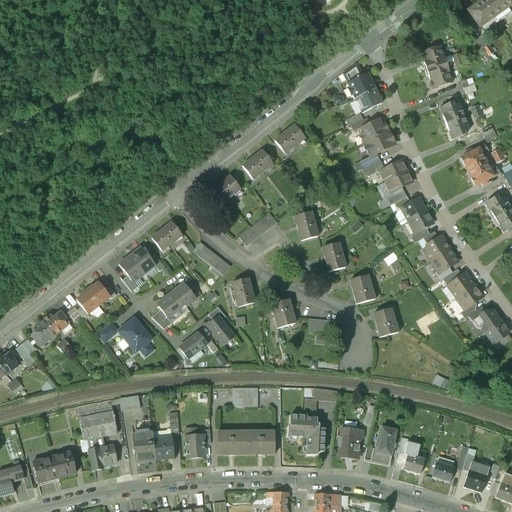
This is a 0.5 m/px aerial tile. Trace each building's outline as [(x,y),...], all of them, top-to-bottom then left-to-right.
[(502,0),(486,0),(484,2),(495,18),(508,8),(502,0)] [(511,0),(502,0),(508,8),(511,5),(511,0)] [(484,2),(470,12),(484,32),(498,23),(495,18),(484,2)] [(482,37),(472,44),(478,54),(484,50),(489,46),(482,37)] [(489,46),(484,50),(489,57),(494,53),(489,46)] [(439,48),(420,54),(424,68),(423,68),(425,72),(445,65),(439,48)] [(445,65),(425,72),(426,77),(427,76),(432,90),(451,83),(445,65)] [(353,66),(342,74),(347,84),(358,79),(357,76),(353,66)] [(357,76),(358,79),(347,84),(346,85),(348,89),(346,90),(350,98),(352,97),(354,101),(354,100),(374,90),(375,90),(371,82),(373,81),(368,71),(357,76)] [(471,79),(461,83),(463,89),(473,85),(471,79)] [(473,85),(463,89),(465,95),(476,91),(473,85)] [(374,90),(354,100),(361,114),(381,104),(374,90)] [(452,104),(439,109),(445,125),(463,118),(458,105),(453,107),(452,104)] [(359,115),(345,121),(348,128),(350,127),(362,121),(359,115)] [(463,118),(445,125),(451,141),(465,136),(463,133),(468,131),(463,118)] [(362,121),(350,127),(353,133),(360,129),(369,124),(366,119),(362,121)] [(369,124),(360,129),(363,134),(358,136),(363,145),(388,132),(384,124),(380,125),(378,120),(369,124)] [(490,126),(480,132),(483,137),(493,132),(490,126)] [(294,127),(274,142),(284,155),(304,140),(294,127)] [(388,132),(363,145),(369,158),(376,155),(392,147),(393,144),(388,132)] [(493,132),(483,137),(486,143),(496,138),(493,132)] [(472,153),(470,150),(465,153),(466,156),(460,160),(464,167),(467,174),(485,164),(481,156),(486,152),(484,147),(472,153)] [(497,150),(491,154),(494,159),(500,156),(497,150)] [(262,152),(242,168),(252,181),(272,165),(262,152)] [(376,155),(369,158),(359,163),(363,170),(379,162),(376,155)] [(500,156),(494,159),(497,164),(503,161),(500,156)] [(379,162),(363,170),(366,176),(382,168),(379,162)] [(401,162),(379,173),(385,183),(406,173),(401,162)] [(485,164),(467,174),(470,180),(474,187),(481,184),(483,187),(488,184),(486,181),(498,175),(495,169),(490,172),(485,164)] [(511,169),(502,175),(506,181),(511,177),(511,169)] [(406,173),(385,183),(390,194),(412,183),(406,173)] [(240,190),(230,178),(210,193),(220,206),(240,190)] [(403,191),(387,199),(390,206),(393,205),(406,198),(403,191)] [(498,200),(496,197),(484,205),(489,212),(487,213),(492,220),(510,209),(502,197),(498,200)] [(406,198),(393,205),(396,211),(399,209),(409,203),(406,198)] [(409,203),(399,209),(407,223),(426,212),(418,198),(409,203)] [(511,212),(510,209),(492,220),(497,227),(498,227),(503,234),(511,228),(511,212)] [(426,212),(407,223),(414,235),(414,236),(424,230),(426,229),(427,228),(433,224),(426,212)] [(310,214),(294,218),(301,242),(317,238),(310,214)] [(269,215),(239,238),(246,247),(276,224),(269,215)] [(359,221),(352,229),(357,233),(363,224),(359,221)] [(171,224),(151,239),(161,252),(181,237),(171,224)] [(424,230),(414,236),(414,235),(410,238),(414,245),(423,240),(423,239),(427,237),(427,236),(424,230)] [(434,233),(427,236),(427,237),(423,239),(423,240),(427,246),(438,239),(434,233)] [(438,239),(427,246),(428,248),(423,251),(429,262),(430,262),(430,261),(449,250),(441,237),(438,239)] [(229,268),(199,244),(192,253),(222,277),(229,268)] [(338,245),(322,249),(328,273),(344,269),(338,245)] [(149,259),(140,248),(129,257),(144,275),(154,267),(149,259)] [(449,250),(430,261),(430,262),(437,272),(439,275),(449,268),(457,263),(449,250)] [(164,269),(153,256),(149,259),(154,267),(159,272),(164,269)] [(144,275),(129,257),(118,265),(127,276),(133,284),(133,283),(144,275)] [(449,268),(439,275),(437,272),(433,274),(439,283),(442,281),(442,280),(452,273),(449,268)] [(452,273),(442,280),(442,281),(446,287),(461,276),(456,270),(452,273)] [(461,276),(446,287),(455,299),(473,286),(464,274),(461,276)] [(133,284),(127,276),(121,281),(131,293),(137,288),(133,283),(133,284)] [(367,277),(349,282),(356,305),(374,300),(372,291),(371,292),(367,277)] [(247,280),(231,284),(238,309),(254,304),(247,280)] [(199,295),(189,282),(184,286),(194,299),(199,295)] [(102,290),(97,284),(89,290),(88,289),(85,291),(98,307),(109,298),(102,290)] [(184,286),(183,285),(173,293),(183,306),(185,308),(195,300),(194,299),(184,286)] [(115,296),(107,286),(102,290),(109,298),(110,300),(115,296)] [(455,299),(463,311),(464,311),(470,307),(482,298),(473,286),(455,299)] [(98,307),(85,291),(83,293),(84,294),(75,301),(81,307),(87,315),(98,307)] [(173,293),(160,303),(162,306),(158,309),(160,311),(166,319),(183,306),(173,293)] [(288,301),(270,306),(272,315),(273,314),(277,329),(294,325),(288,301)] [(87,315),(81,307),(76,311),(84,321),(88,317),(87,315)] [(470,307),(464,311),(463,311),(460,314),(464,320),(468,317),(474,312),(470,307)] [(217,308),(207,316),(212,322),(217,318),(220,322),(225,318),(217,308)] [(474,312),(468,317),(471,322),(485,313),(481,308),(474,312)] [(390,310),(373,315),(379,338),(398,333),(395,325),(394,325),(390,310)] [(166,319),(160,311),(151,319),(163,331),(171,325),(166,319)] [(435,311),(420,318),(424,326),(439,319),(435,311)] [(485,313),(471,322),(476,329),(481,330),(484,333),(499,322),(491,312),(489,313),(485,313)] [(56,317),(53,313),(49,317),(49,316),(43,322),(54,336),(66,327),(69,324),(60,313),(56,317)] [(212,322),(207,327),(223,347),(233,338),(220,322),(217,318),(212,322)] [(237,318),(238,326),(246,326),(246,318),(237,318)] [(141,327),(139,328),(133,320),(118,332),(124,340),(118,345),(123,351),(129,346),(134,353),(138,350),(140,352),(147,346),(146,343),(149,341),(143,333),(145,331),(141,327)] [(342,323),(309,321),(308,332),(341,335),(342,323)] [(43,322),(36,327),(32,330),(35,333),(31,337),(40,348),(42,345),(43,346),(54,336),(43,322)] [(499,322),(484,333),(493,346),(499,341),(507,336),(508,335),(499,322)] [(109,324),(95,335),(103,345),(117,334),(109,324)] [(197,334),(178,349),(187,360),(206,345),(204,343),(197,334)] [(507,336),(499,341),(503,346),(511,340),(507,336)] [(217,350),(209,339),(204,343),(206,345),(213,354),(217,350)] [(35,351),(26,340),(20,345),(29,356),(35,351)] [(72,350),(64,341),(61,344),(66,351),(68,353),(72,350)] [(61,344),(57,347),(62,354),(66,351),(61,344)] [(22,347),(17,351),(23,359),(28,355),(22,347)] [(7,356),(4,353),(0,356),(0,369),(5,376),(17,366),(19,364),(11,353),(7,356)] [(20,385),(16,380),(11,383),(15,389),(20,385)] [(11,383),(7,387),(11,392),(15,389),(11,383)] [(244,389),(232,389),(232,407),(245,407),(244,389)] [(256,389),(244,389),(245,407),(256,407),(256,389)] [(312,399),(303,399),(303,414),(315,414),(315,401),(336,402),(336,392),(312,390),(312,399)] [(138,397),(119,400),(121,412),(139,409),(138,397)] [(179,412),(171,413),(172,428),(180,427),(179,412)] [(112,413),(78,420),(83,441),(117,434),(112,413)] [(306,417),(289,416),(289,428),(287,428),(286,438),(306,438),(306,456),(315,457),(315,453),(323,453),(323,430),(318,429),(318,425),(316,425),(316,419),(306,419),(306,417)] [(362,431),(340,429),(339,438),(342,438),(341,450),(338,450),(337,458),(357,461),(359,440),(361,440),(362,431)] [(395,432),(381,429),(376,451),(373,450),(371,463),(387,466),(387,467),(388,467),(391,451),(393,450),(394,448),(394,446),(393,444),(395,432)] [(245,433),(216,433),(216,455),(245,455),(245,433)] [(274,455),(274,433),(245,433),(245,455),(274,455)] [(152,434),(132,436),(135,463),(155,461),(152,441),(152,434)] [(203,437),(185,438),(186,460),(191,460),(191,457),(195,457),(195,459),(204,459),(204,446),(203,437)] [(165,441),(160,441),(160,440),(152,441),(155,461),(164,460),(164,457),(173,456),(171,439),(165,439),(165,441)] [(407,441),(400,439),(398,449),(398,448),(397,454),(404,455),(406,444),(407,441)] [(418,447),(406,444),(404,455),(404,456),(407,457),(403,471),(420,475),(424,461),(416,458),(418,447)] [(112,446),(88,451),(92,471),(102,469),(102,467),(116,464),(112,446)] [(373,450),(366,449),(363,460),(370,462),(370,463),(371,463),(373,450)] [(69,454),(31,464),(37,485),(75,475),(69,454)] [(472,459),(466,457),(461,472),(467,473),(470,464),(471,464),(472,459)] [(471,464),(470,464),(467,473),(463,488),(480,494),(489,466),(479,463),(478,466),(471,464)] [(453,469),(436,464),(431,478),(448,484),(453,469)] [(493,465),(488,478),(494,480),(499,467),(493,465)] [(32,489),(26,466),(20,468),(23,480),(26,491),(32,489)] [(19,468),(0,473),(0,496),(12,493),(9,482),(22,478),(23,480),(20,468),(19,468)] [(511,501),(511,489),(500,484),(494,499),(511,505),(511,501)] [(288,494),(265,493),(265,499),(264,505),(272,506),(272,505),(287,506),(287,500),(288,494)] [(340,496),(329,496),(313,495),(313,501),(314,501),(314,507),(328,507),(339,508),(340,496)] [(382,511),(384,505),(373,502),(369,511),(382,511)]
